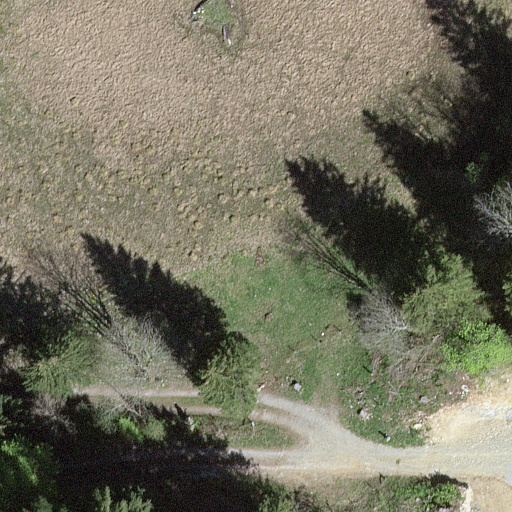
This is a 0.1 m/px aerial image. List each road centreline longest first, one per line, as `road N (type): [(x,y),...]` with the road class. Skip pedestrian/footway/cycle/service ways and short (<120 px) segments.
road 1 (track): [(0,473),(215,458),(511,469)]
road 2 (track): [(366,464),(246,401),(0,388)]
